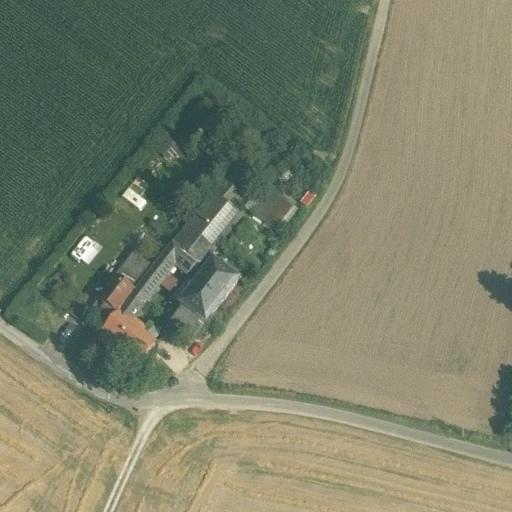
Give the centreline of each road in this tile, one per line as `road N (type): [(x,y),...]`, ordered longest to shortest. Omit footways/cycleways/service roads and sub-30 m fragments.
road 1 (unclassified): [(176,397),(339,178),(387,0)]
road 2 (residential): [(511,462),(318,413),(176,397)]
road 3 (residential): [(176,397),(99,394),(0,324)]
